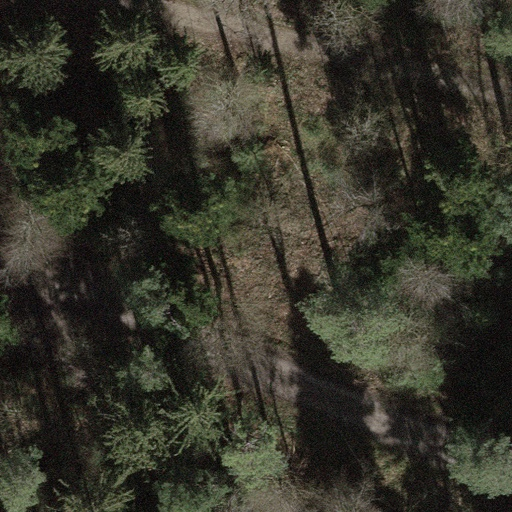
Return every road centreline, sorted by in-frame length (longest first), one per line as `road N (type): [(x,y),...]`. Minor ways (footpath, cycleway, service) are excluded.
road 1 (track): [(511,478),(0,254)]
road 2 (track): [(511,90),(150,0)]
